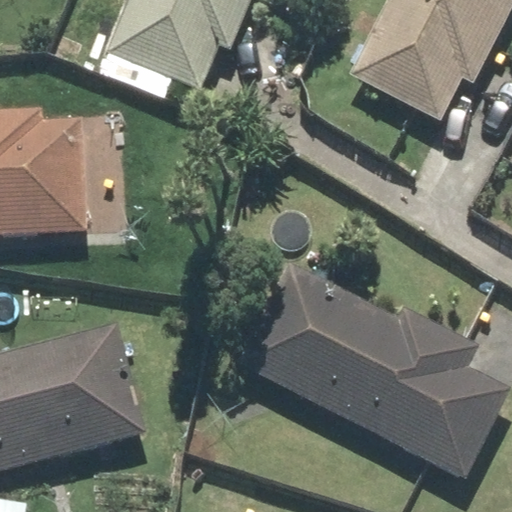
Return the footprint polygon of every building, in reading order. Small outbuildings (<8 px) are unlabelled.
[(256,0),(137,0),(111,69),(199,103),(214,63),(230,70),(256,0)] [(511,21),(511,0),(395,0),(354,83),(441,127),(458,95),(472,102),(511,21)] [(0,247),(88,243),(82,132),(40,134),(39,122),(0,124),(0,247)] [(472,377),(479,362),(299,274),(247,381),(467,488),(511,396),(472,377)] [(113,339),(0,367),(0,484),(142,448),(113,339)]
